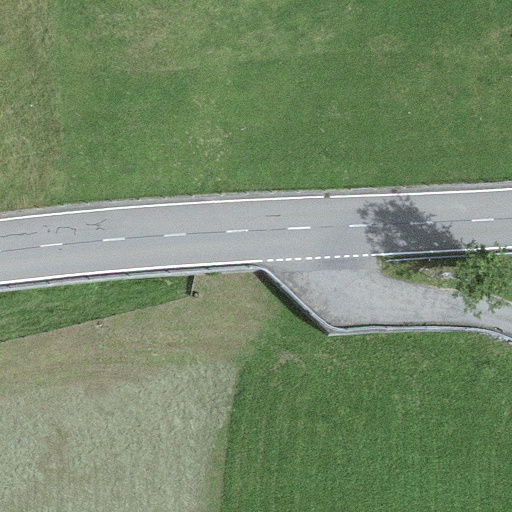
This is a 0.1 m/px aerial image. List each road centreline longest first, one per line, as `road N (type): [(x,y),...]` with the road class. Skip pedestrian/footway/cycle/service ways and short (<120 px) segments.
road 1 (tertiary): [(0,254),(128,238),(511,219)]
road 2 (track): [(306,227),(353,291),(511,320)]
